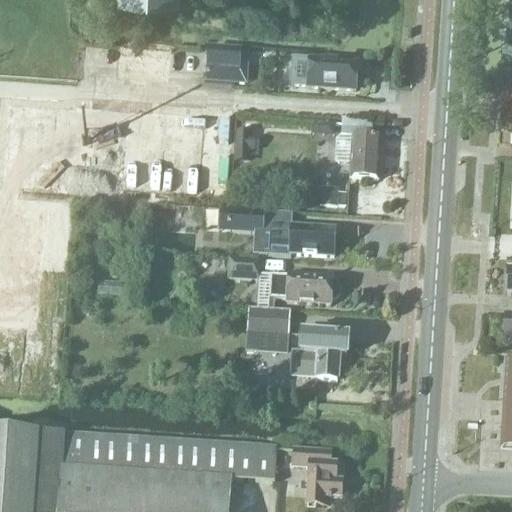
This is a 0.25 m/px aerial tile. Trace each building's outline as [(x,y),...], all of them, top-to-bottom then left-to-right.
[(152,42),(106,39),(104,72),(150,74),(152,42)] [(204,85),(249,88),(250,55),(206,53),(204,85)] [(291,91),(354,93),(356,69),(328,67),(328,63),(292,62),(291,91)] [(250,142),(250,135),(235,134),(234,163),(249,163),(249,153),(254,153),(255,142),(250,142)] [(334,162),(338,167),(351,168),(350,180),(378,182),(380,140),(341,138),(335,143),(334,162)] [(323,193),(322,210),(340,211),(345,211),(346,197),(340,197),(340,193),(323,193)] [(233,214),(231,233),(263,236),(264,217),(233,214)] [(253,235),(252,258),(289,260),(289,257),(334,260),(335,233),(291,230),(264,228),(263,236),(253,235)] [(0,364),(27,366),(34,249),(0,246),(0,364)] [(229,261),(228,281),(260,284),(261,264),(229,261)] [(339,297),(339,294),(339,291),(337,288),(334,287),(331,286),(332,281),(271,277),(270,301),(286,302),(286,305),(330,309),(330,304),(333,303),(336,302),(338,300),(339,297)] [(289,314),(249,312),(248,336),(288,339),(289,314)] [(511,318),(504,319),(503,346),(511,346),(511,318)] [(348,366),(350,343),(328,341),(329,332),(314,331),(313,340),(300,339),(298,363),(291,362),(289,384),(315,386),(315,387),(339,388),(340,365),(348,366)] [(511,362),(506,362),(503,401),(501,448),(511,449),(511,362)] [(276,450),(65,436),(0,431),(0,511),(227,511),(230,482),(273,485),(276,450)] [(331,500),(341,500),(342,468),(333,467),(334,455),(294,452),(293,469),(308,470),(306,508),(323,509),(323,502),(331,502),(331,500)]
